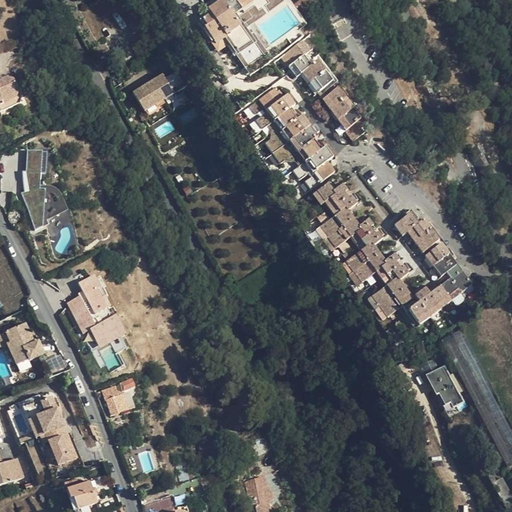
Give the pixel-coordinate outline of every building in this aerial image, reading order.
[(240,0),(239,1),(244,10),(254,3),(251,0),(240,0)] [(216,16),(229,8),(224,1),(211,10),(216,16)] [(243,10),(238,2),(229,8),(235,16),(243,10)] [(213,17),(223,33),(239,22),(235,16),(229,8),(216,16),(211,10),(209,11),(213,17)] [(213,42),(224,35),(223,33),(213,17),(203,23),(207,29),(205,31),(213,42)] [(247,68),(248,67),(262,58),(239,22),(223,33),(224,35),(247,68)] [(309,52),(300,41),(285,54),(293,64),(303,57),(309,52)] [(289,67),(293,64),(285,54),(281,57),(289,67)] [(293,64),(301,75),(302,73),(306,70),(314,80),(324,72),(316,62),(311,67),(303,57),(293,64)] [(266,64),(262,58),(248,67),(252,73),(266,64)] [(297,77),(301,75),(293,64),(289,67),(297,77)] [(310,83),(314,80),(306,70),(302,73),(310,83)] [(163,72),(133,91),(145,111),(176,93),(163,72)] [(314,80),(322,91),(332,83),(324,72),(314,80)] [(0,112),(21,104),(11,80),(7,79),(0,81),(0,112)] [(318,93),(322,91),(314,80),(310,83),(318,93)] [(338,90),(327,98),(336,109),(346,101),(338,90)] [(271,109),(282,100),(275,92),(264,100),(271,109)] [(279,120),(290,111),(289,110),(295,105),(288,96),(282,100),(271,109),(279,120)] [(332,111),(336,109),(327,98),(324,101),(332,111)] [(279,120),(271,109),(264,100),(251,110),(258,119),(264,114),(266,117),(257,124),(264,134),(271,128),(281,121),(279,120)] [(336,109),(343,119),(354,110),(346,101),(336,109)] [(340,121),(343,119),(336,109),(332,111),(340,121)] [(343,119),(351,129),(362,121),(354,110),(343,119)] [(287,129),(298,121),(290,111),(279,120),(281,121),(287,129)] [(295,140),(312,127),(305,118),(298,122),(298,121),(287,129),(295,140)] [(347,132),(351,129),(343,119),(340,121),(347,132)] [(287,129),(281,121),(271,128),(274,133),(273,142),(268,146),(275,156),(295,140),(287,129)] [(351,129),(359,139),(369,130),(362,121),(351,129)] [(323,129),(319,124),(313,129),(312,127),(295,140),(303,151),(314,142),(313,141),(319,136),(317,134),(323,129)] [(355,142),(359,139),(351,129),(347,132),(355,142)] [(298,163),(301,167),(310,160),(303,151),(295,140),(275,156),(282,166),(289,161),(298,163)] [(310,160),(321,151),(314,142),(303,151),(310,160)] [(321,169),(330,162),(335,158),(328,148),(322,152),(321,151),(310,160),(319,171),(321,169)] [(47,173),(47,150),(27,150),(26,169),(23,170),(22,198),(32,220),(25,224),(29,232),(34,232),(61,220),(68,220),(69,211),(57,186),(40,186),(40,177),(47,173)] [(310,175),(312,177),(319,171),(310,160),(301,167),(294,173),(301,182),(310,175)] [(319,171),(327,181),(338,172),(330,162),(321,169),(319,171)] [(314,191),(327,181),(319,171),(312,177),(313,178),(307,182),(314,191)] [(0,175),(0,189),(1,189),(5,197),(14,192),(8,179),(3,181),(0,175)] [(343,200),(350,195),(348,192),(350,191),(345,184),(336,191),(339,195),(343,200)] [(328,204),(339,195),(336,191),(330,185),(320,193),(328,204)] [(346,205),(349,209),(359,202),(354,196),(352,197),(350,195),(343,200),(346,205)] [(13,210),(18,209),(11,196),(0,201),(0,202),(6,216),(11,211),(13,210)] [(343,200),(332,209),(336,214),(346,205),(343,200)] [(346,205),(336,214),(344,224),(355,216),(349,209),(346,205)] [(413,210),(403,218),(411,229),(415,226),(422,220),(413,210)] [(349,238),(353,235),(344,224),(336,214),(332,217),(340,228),(349,238)] [(344,224),(353,235),(363,227),(361,223),(355,216),(344,224)] [(371,257),(382,249),(376,242),(385,235),(380,229),(378,230),(373,225),(376,223),(371,216),(361,223),(363,227),(373,239),(363,247),(371,257)] [(329,236),(340,228),(332,217),(321,226),(329,236)] [(422,221),(422,220),(415,226),(424,236),(435,227),(427,217),(422,221)] [(407,232),(411,229),(403,218),(399,221),(407,232)] [(411,229),(420,239),(424,236),(415,226),(411,229)] [(435,227),(424,236),(432,246),(443,237),(435,227)] [(338,247),(349,238),(340,228),(329,236),(338,247)] [(428,250),(432,246),(424,236),(420,239),(428,250)] [(446,240),(434,249),(442,259),(454,250),(446,240)] [(363,247),(358,251),(367,261),(375,271),(379,268),(371,257),(363,247)] [(390,259),(388,257),(382,249),(371,257),(379,268),(390,259)] [(430,252),(438,262),(442,259),(434,249),(430,252)] [(390,259),(400,273),(403,276),(411,269),(407,263),(404,265),(400,259),(402,257),(397,250),(388,257),(390,259)] [(442,259),(451,269),(462,260),(454,250),(442,259)] [(348,259),(356,269),(367,261),(358,251),(348,259)] [(446,273),(451,269),(442,259),(438,262),(446,273)] [(451,269),(454,274),(462,284),(474,275),(462,260),(451,269)] [(360,283),(375,271),(367,261),(356,269),(352,272),(360,283)] [(80,297),(69,303),(84,331),(91,328),(100,346),(126,332),(116,312),(112,314),(108,308),(112,306),(95,272),(77,282),(83,293),(79,295),(80,297)] [(408,283),(403,276),(400,273),(390,281),(398,291),(408,283)] [(445,281),(453,291),(462,284),(454,274),(445,281)] [(477,279),(474,275),(462,284),(465,288),(477,279)] [(402,305),(406,301),(398,291),(390,281),(386,285),(393,295),(402,305)] [(443,299),(453,291),(445,281),(435,289),(443,299)] [(416,294),(408,283),(398,291),(406,301),(416,294)] [(432,307),(443,299),(435,289),(430,283),(419,291),(424,297),(432,307)] [(465,288),(462,284),(453,291),(456,295),(465,288)] [(374,293),(382,303),(393,295),(386,285),(374,293)] [(456,295),(453,291),(443,299),(447,303),(456,295)] [(390,314),(402,305),(393,295),(382,303),(390,314)] [(414,305),(421,315),(432,307),(424,297),(414,305)] [(447,303),(443,299),(432,307),(435,312),(447,303)] [(435,312),(432,307),(421,315),(425,320),(435,312)] [(6,344),(6,345),(16,366),(42,355),(37,341),(36,342),(33,343),(29,334),(24,324),(4,333),(9,342),(6,344)] [(511,428),(460,328),(441,338),(492,437),(508,467),(511,464),(511,428)] [(0,347),(6,345),(6,344),(9,342),(4,333),(0,334),(0,347)] [(42,362),(48,375),(66,367),(61,354),(42,362)] [(445,364),(426,374),(436,394),(439,392),(446,405),(451,402),(454,408),(465,402),(445,364)] [(133,379),(117,387),(120,387),(122,387),(123,388),(124,390),(124,391),(124,393),(123,394),(137,387),(133,379)] [(118,398),(116,392),(114,388),(100,392),(103,403),(105,402),(110,418),(127,412),(122,396),(118,398)] [(126,395),(122,396),(127,412),(132,411),(126,395)] [(53,412),(56,411),(51,398),(41,403),(45,414),(36,418),(39,425),(33,428),(37,439),(40,439),(44,437),(63,429),(58,415),(55,416),(53,412)] [(31,407),(36,418),(45,414),(41,403),(31,407)] [(35,440),(37,439),(33,428),(39,425),(36,418),(27,422),(35,440)] [(76,460),(69,445),(67,446),(64,438),(66,437),(63,429),(44,437),(50,451),(45,453),(49,463),(54,461),(57,468),(76,460)] [(40,439),(45,453),(50,451),(44,437),(40,439)] [(198,440),(200,446),(207,444),(208,443),(206,438),(198,440)] [(210,453),(207,444),(200,446),(199,447),(202,455),(210,453)] [(0,486),(22,479),(15,460),(0,465),(0,464),(0,486)] [(179,486),(188,483),(185,474),(181,475),(178,465),(173,466),(179,486)] [(511,497),(501,477),(491,482),(506,509),(511,505),(511,497)] [(270,511),(263,478),(245,483),(250,509),(255,508),(256,511),(270,511)] [(64,484),(67,492),(78,488),(76,481),(64,484)] [(95,482),(78,488),(67,492),(70,501),(73,500),(77,511),(102,503),(95,482)] [(73,511),(77,511),(73,500),(70,501),(69,502),(73,511)]
